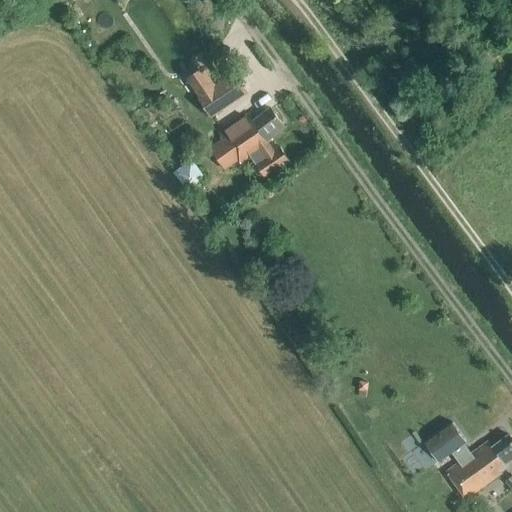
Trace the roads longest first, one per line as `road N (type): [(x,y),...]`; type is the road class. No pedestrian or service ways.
road 1 (track): [(231,0),(511,378)]
road 2 (track): [(293,0),(511,298)]
